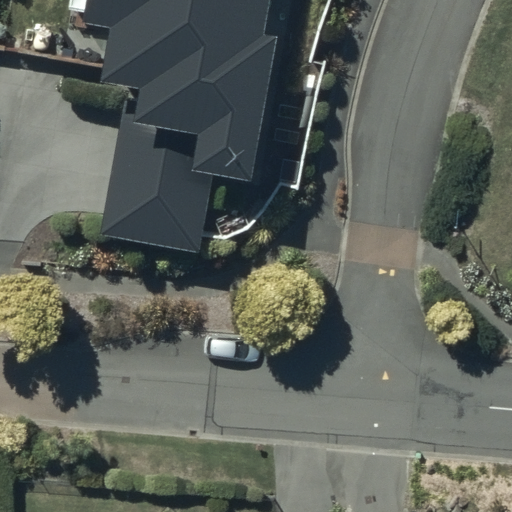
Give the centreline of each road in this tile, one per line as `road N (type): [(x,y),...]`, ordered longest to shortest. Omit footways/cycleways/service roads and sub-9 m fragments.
road 1 (residential): [(430,0),(379,242),(361,396)]
road 2 (residential): [(0,382),(361,396)]
road 3 (residential): [(361,396),(511,410)]
